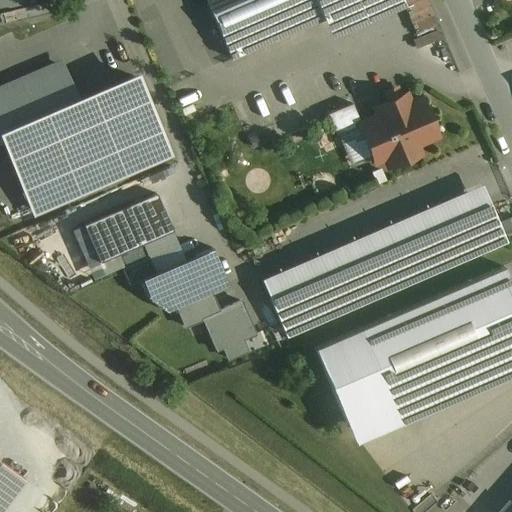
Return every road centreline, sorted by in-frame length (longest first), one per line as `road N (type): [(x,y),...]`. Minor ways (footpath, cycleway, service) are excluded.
road 1 (primary): [(0,326),(254,511)]
road 2 (residential): [(454,0),(511,126)]
